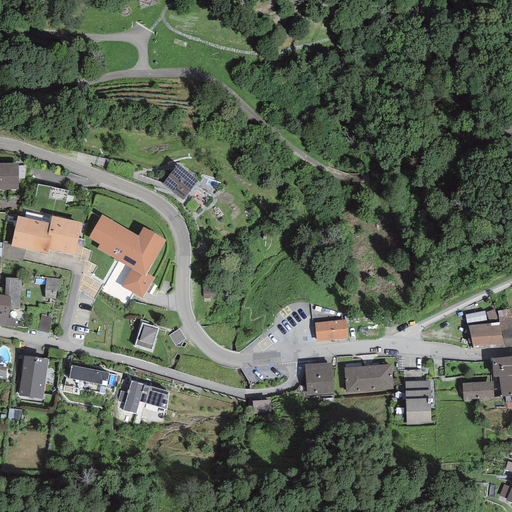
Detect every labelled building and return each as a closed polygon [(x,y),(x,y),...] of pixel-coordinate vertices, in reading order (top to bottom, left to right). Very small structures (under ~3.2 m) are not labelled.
[(0,189),(19,190),(19,163),(0,163),(0,189)] [(182,200),(198,181),(178,165),(162,184),(182,200)] [(145,277),(147,273),(166,241),(143,227),(138,236),(102,214),(88,238),(99,244),(97,249),(131,269),(145,277)] [(50,224),(18,216),(11,246),(47,255),(49,249),(51,237),(47,236),(50,224)] [(82,223),(51,216),(50,224),(47,236),(51,237),(49,249),(74,255),(82,223)] [(154,277),(147,273),(145,277),(131,269),(121,286),(142,298),(154,277)] [(6,278),(5,295),(10,296),(9,308),(19,308),(21,279),(6,278)] [(60,279),(46,278),(45,298),(55,298),(60,279)] [(204,280),(204,296),(216,296),(215,280),(204,280)] [(5,295),(0,294),(0,325),(17,328),(18,319),(8,318),(9,308),(10,296),(5,295)] [(495,309),(486,313),(489,323),(498,322),(495,309)] [(511,346),(511,319),(511,320),(509,309),(498,311),(499,322),(505,348),(511,346)] [(485,311),(465,315),(467,326),(468,326),(488,324),(485,311)] [(47,333),(51,318),(41,315),(37,331),(47,333)] [(346,320),(315,323),(317,342),(347,339),(346,320)] [(151,351),(159,328),(141,322),(134,345),(151,351)] [(473,350),(505,348),(499,322),(498,322),(489,323),(488,324),(468,326),(473,350)] [(179,329),(169,336),(176,346),(186,340),(179,329)] [(19,396),(42,399),(48,360),(24,356),(19,396)] [(498,377),(501,397),(511,395),(511,356),(492,359),(493,377),(498,377)] [(333,394),(331,362),(304,364),(306,396),(333,394)] [(393,390),(391,364),(343,369),(346,394),(393,390)] [(109,373),(71,366),(69,379),(106,386),(109,373)] [(169,392),(131,381),(128,393),(125,404),(123,410),(136,414),(139,401),(166,409),(169,392)] [(431,422),(430,381),(404,382),(405,427),(420,426),(420,422),(431,422)] [(494,398),(493,382),(462,383),(463,399),(494,398)] [(125,404),(128,393),(120,391),(117,401),(125,404)] [(270,400),(252,401),(253,413),(271,412),(270,400)] [(507,498),(511,488),(504,485),(499,496),(507,498)]
